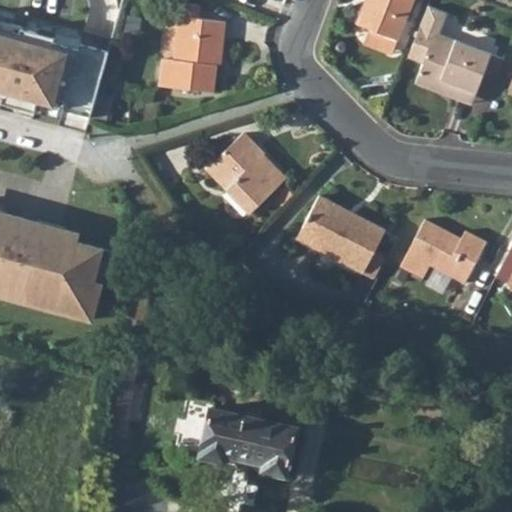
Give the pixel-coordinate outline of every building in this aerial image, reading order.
[(157,78),(156,84),(208,89),(212,56),(217,56),(222,20),(194,16),(196,4),(180,3),(180,0),(169,0),(166,26),(175,27),(174,39),(171,57),(159,55),(157,78)] [(362,0),(354,22),(360,25),(369,0),(362,0)] [(369,0),(360,25),(398,40),(412,0),(369,0)] [(444,11),(427,4),(406,56),(421,61),(413,82),(434,90),(438,79),(473,92),(488,51),(437,32),(444,11)] [(66,53),(0,34),(0,90),(36,101),(55,110),(66,53)] [(438,79),(434,90),(469,103),(473,92),(438,79)] [(0,90),(0,117),(29,125),(36,101),(0,90)] [(278,181),(255,158),(259,153),(238,132),(203,167),(247,212),(278,181)] [(259,153),(255,158),(278,181),(282,176),(259,153)] [(316,193),(293,235),(360,270),(382,228),(316,193)] [(65,231),(0,214),(0,296),(87,319),(91,302),(107,251),(66,240),(65,231)] [(421,218),(398,263),(421,275),(427,262),(462,279),(484,238),(463,227),(458,235),(421,218)] [(117,340),(114,362),(136,366),(144,316),(148,288),(131,284),(120,340),(117,340)] [(136,366),(114,362),(101,446),(123,450),(136,366)] [(225,455),(233,457),(243,415),(240,415),(210,408),(199,457),(223,462),(225,455)] [(243,415),(233,457),(261,464),(260,471),(284,477),(296,428),(243,415)]
